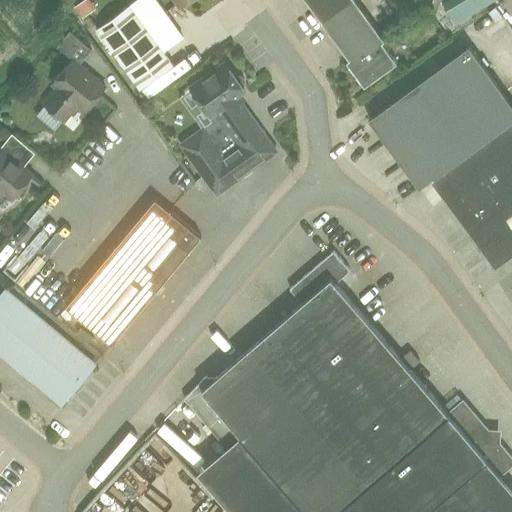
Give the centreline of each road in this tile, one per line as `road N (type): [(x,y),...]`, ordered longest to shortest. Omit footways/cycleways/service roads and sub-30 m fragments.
road 1 (unclassified): [(66,475),(289,207),(322,193)]
road 2 (unclassified): [(322,193),(358,202),(443,277),(511,371)]
road 3 (unclassified): [(322,193),(314,97),(255,16),(255,0)]
